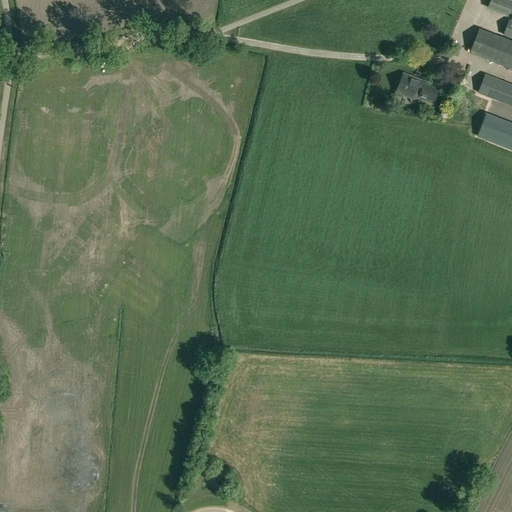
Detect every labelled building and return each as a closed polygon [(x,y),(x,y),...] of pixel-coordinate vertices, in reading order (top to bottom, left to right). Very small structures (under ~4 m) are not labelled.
[(508,16),(510,11),(511,12),(511,0),(490,0),(487,8),(508,16)] [(511,37),(511,20),(509,19),(503,34),(511,37)] [(511,40),(479,28),(469,53),(511,70),(511,40)] [(416,103),(418,101),(419,98),(432,104),(439,88),(429,84),(429,85),(412,78),(413,77),(404,74),(400,82),(399,81),(396,82),(394,87),(395,89),(397,90),(396,92),(411,98),(410,99),(411,101),(416,103)] [(511,85),(485,75),(478,93),(511,106),(511,85)] [(511,125),(481,113),(472,136),(511,151),(511,125)]
